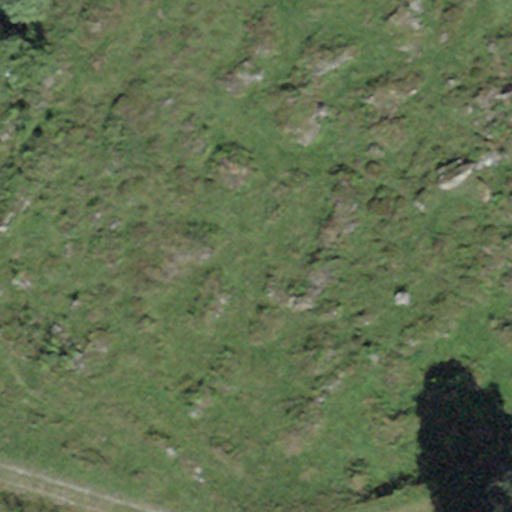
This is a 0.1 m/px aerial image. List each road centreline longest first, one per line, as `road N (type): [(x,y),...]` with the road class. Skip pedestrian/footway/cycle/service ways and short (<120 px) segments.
road 1 (track): [(202,511),(0,359)]
road 2 (track): [(122,511),(0,479)]
